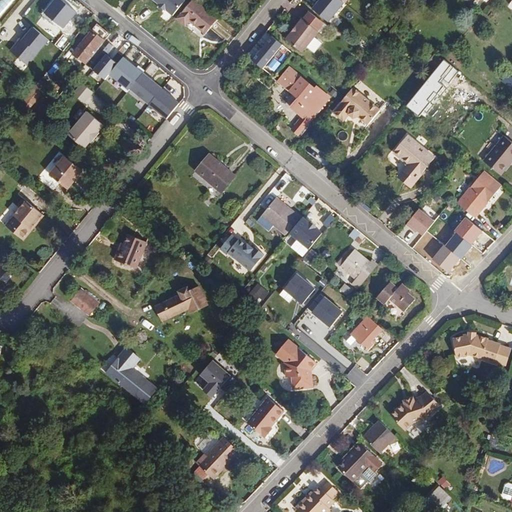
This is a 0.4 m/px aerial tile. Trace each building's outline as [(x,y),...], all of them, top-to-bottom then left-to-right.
[(55,0),(45,13),(56,23),(63,28),(76,12),(61,0),(55,0)] [(218,20),(194,0),(193,0),(177,19),(186,26),(190,21),(206,34),(218,20)] [(297,13),(316,28),(321,22),(302,7),(297,13)] [(302,52),(318,31),(303,19),(286,40),(302,52)] [(0,37),(3,41),(15,29),(9,24),(0,32),(0,37)] [(97,26),(74,54),(86,64),(109,36),(97,26)] [(51,41),(34,27),(23,40),(39,53),(40,54),(51,41)] [(353,41),(360,47),(365,41),(358,36),(353,41)] [(29,65),(39,53),(23,40),(20,37),(10,50),(29,65)] [(110,75),(119,64),(107,54),(94,71),(106,81),(110,75)] [(428,63),(435,69),(442,61),(435,55),(428,63)] [(145,74),(147,72),(140,66),(138,69),(125,58),(119,64),(110,75),(130,92),(132,89),(145,74)] [(440,75),(446,67),(442,64),(436,71),(440,75)] [(288,67),(281,77),(292,87),(289,91),(297,98),(309,84),(288,67)] [(181,103),(145,74),(132,89),(167,119),(181,103)] [(511,77),(507,74),(501,81),(511,89),(511,77)] [(292,87),(281,77),(277,81),(289,91),(292,87)] [(24,115),(48,86),(40,79),(16,109),(24,115)] [(315,89),(309,84),(297,98),(289,106),(301,117),(291,129),(297,134),(329,97),(316,87),(315,89)] [(88,88),(79,100),(90,109),(99,97),(88,88)] [(380,111),(354,88),(333,113),(344,122),(349,115),(354,119),(358,117),(368,125),(380,111)] [(36,125),(49,108),(43,103),(30,120),(36,125)] [(90,113),(71,136),(87,149),(92,143),(93,144),(102,133),(101,133),(106,126),(90,113)] [(393,153),(409,166),(403,173),(415,183),(435,159),(408,136),(393,153)] [(511,142),(504,136),(483,161),(499,174),(509,162),(510,164),(511,162),(511,142)] [(236,176),(210,155),(196,172),(221,193),(236,176)] [(68,190),(83,171),(65,156),(50,174),(68,190)] [(474,218),(501,187),(484,172),(457,203),(474,218)] [(415,183),(403,173),(398,179),(410,189),(415,183)] [(44,215),(27,201),(25,199),(21,200),(18,204),(18,208),(20,209),(9,222),(18,230),(15,234),(23,240),(44,215)] [(274,226),(286,235),(300,218),(276,199),(259,220),(271,230),(274,226)] [(437,223),(421,210),(408,225),(425,238),(437,223)] [(45,217),(44,215),(23,240),(25,241),(45,217)] [(310,223),(303,218),(290,234),(310,250),(323,234),(316,228),(317,227),(311,222),(310,223)] [(485,232),(468,218),(457,232),(474,246),(485,232)] [(18,230),(9,222),(6,226),(15,234),(18,230)] [(123,244),(121,249),(119,248),(114,261),(137,270),(148,243),(127,235),(123,244)] [(239,243),(232,238),(221,251),(228,257),(229,255),(252,273),(265,256),(255,249),(254,251),(248,246),(247,247),(240,241),(239,243)] [(341,267),(356,280),(352,284),(358,289),(377,265),(372,261),(369,263),(354,250),(341,267)] [(168,258),(164,255),(158,261),(162,265),(168,258)] [(316,290),(297,275),(285,290),(304,305),(316,290)] [(260,304),(270,293),(259,283),(249,293),(260,304)] [(390,300),(405,312),(415,300),(408,294),(406,297),(398,290),(390,283),(377,298),(385,305),(390,300)] [(340,290),(348,297),(353,291),(345,284),(340,290)] [(411,291),(403,284),(398,290),(406,297),(408,294),(411,291)] [(180,296),(155,307),(162,322),(188,310),(191,314),(208,306),(199,287),(189,291),(187,288),(179,292),(180,296)] [(72,302),(89,316),(99,303),(82,290),(72,302)] [(343,313),(325,298),(312,313),(331,328),(343,313)] [(381,330),(366,318),(352,335),(370,350),(374,345),(371,343),(381,330)] [(393,320),(387,327),(392,331),(397,324),(393,320)] [(275,357),(277,371),(283,371),(284,383),(302,381),(300,368),(299,368),(300,365),(301,363),(302,364),(307,357),(278,334),(266,348),(276,356),(275,357)] [(349,336),(343,343),(351,349),(356,341),(349,336)] [(496,350),(496,349),(483,345),(483,344),(470,340),(465,340),(465,339),(459,340),(459,341),(449,344),(453,363),(467,360),(490,368),(490,367),(496,350)] [(119,383),(145,404),(158,389),(133,369),(140,359),(127,348),(106,374),(119,384),(119,383)] [(501,370),(506,354),(496,350),(490,367),(501,370)] [(236,382),(212,361),(200,376),(209,384),(203,391),(211,399),(220,389),(226,394),(236,382)] [(345,377),(359,388),(368,376),(355,366),(345,377)] [(434,407),(424,396),(416,403),(418,407),(420,406),(427,413),(434,407)] [(247,424),(265,439),(272,430),(270,428),(284,412),(267,399),(247,424)] [(426,422),(438,411),(434,407),(427,413),(420,406),(418,407),(416,403),(409,405),(409,403),(405,404),(404,406),(400,407),(399,408),(387,419),(402,434),(408,428),(411,427),(426,422)] [(380,458),(395,442),(377,424),(361,441),(380,458)] [(220,441),(213,435),(199,449),(205,454),(207,456),(220,441)] [(222,471),(228,465),(236,456),(240,452),(224,437),(220,441),(207,456),(205,454),(197,464),(214,480),(222,471)] [(374,476),(381,468),(357,446),(345,458),(347,460),(343,464),(337,471),(351,485),(352,484),(359,491),(366,483),(368,485),(375,477),(374,476)] [(423,501),(436,487),(434,485),(421,498),(423,501)] [(327,511),(332,507),(330,504),(336,498),(326,487),(319,493),(317,491),(311,497),(305,503),(303,501),(294,511),(327,511)] [(435,511),(447,500),(436,487),(423,501),(430,507),(435,511)] [(511,488),(511,490),(503,487),(501,489),(497,498),(498,501),(507,504),(506,506),(511,507),(511,488)]
